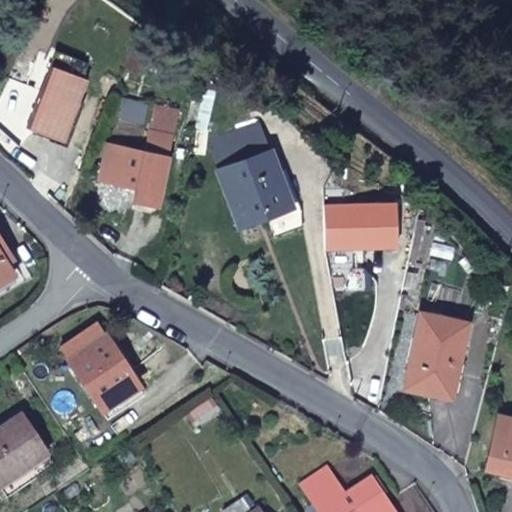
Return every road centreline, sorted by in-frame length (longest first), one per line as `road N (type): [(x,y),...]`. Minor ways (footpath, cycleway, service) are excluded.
road 1 (residential): [(462,511),(456,491),(424,457),(161,316),(94,266)]
road 2 (secondary): [(511,235),(476,191),(240,0)]
road 3 (residential): [(94,266),(0,174)]
